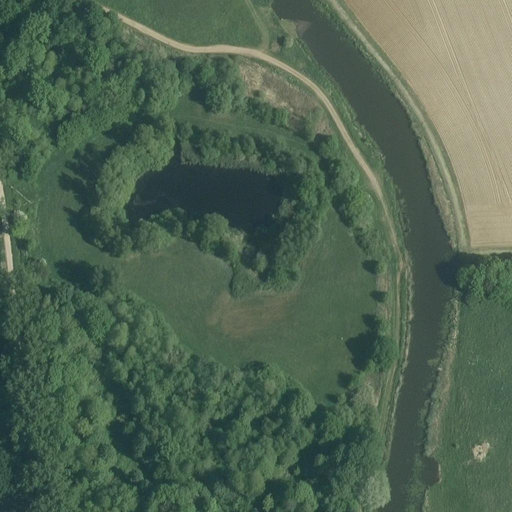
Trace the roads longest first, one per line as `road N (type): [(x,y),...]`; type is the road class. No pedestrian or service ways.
road 1 (track): [(74,0),(187,48),(246,52),(322,96),(378,193),(399,262)]
road 2 (track): [(41,511),(0,228)]
